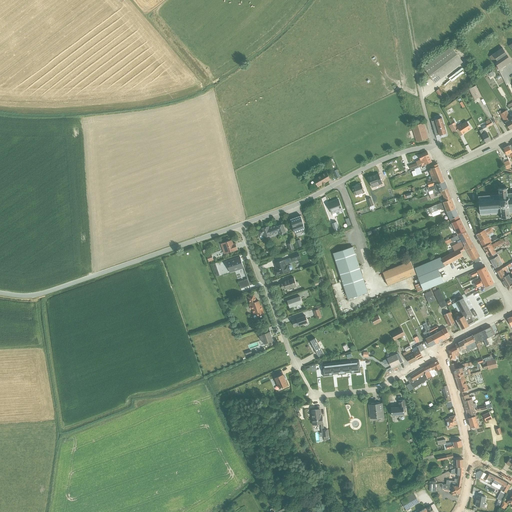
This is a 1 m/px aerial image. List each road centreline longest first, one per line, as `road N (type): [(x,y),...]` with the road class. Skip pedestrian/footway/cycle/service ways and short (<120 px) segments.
road 1 (unclassified): [(240,224),(38,294),(0,292)]
road 2 (residential): [(444,166),(434,147),(405,151),(240,224)]
road 3 (residential): [(444,166),(511,303)]
road 4 (residential): [(296,364),(240,224)]
road 5 (residential): [(441,349),(378,389),(315,395)]
